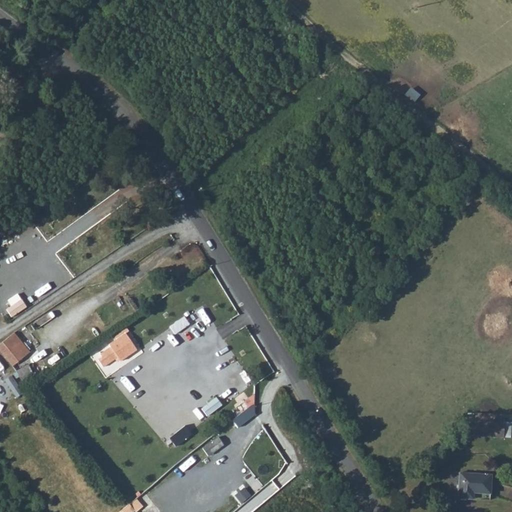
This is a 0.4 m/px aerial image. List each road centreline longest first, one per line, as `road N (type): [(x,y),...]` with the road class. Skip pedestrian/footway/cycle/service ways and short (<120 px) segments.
road 1 (tertiary): [(0,13),(119,105),(171,171),(379,511)]
road 2 (track): [(511,185),(284,0)]
